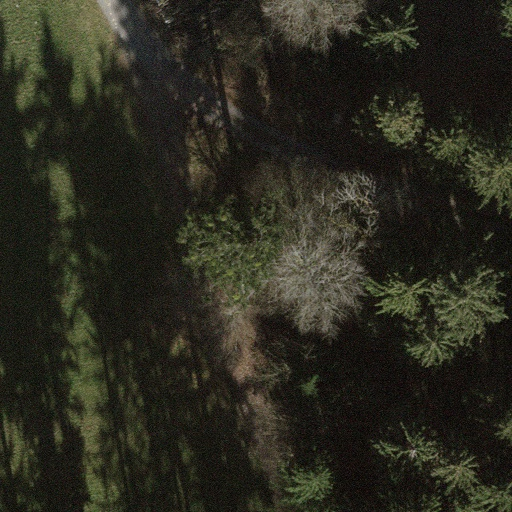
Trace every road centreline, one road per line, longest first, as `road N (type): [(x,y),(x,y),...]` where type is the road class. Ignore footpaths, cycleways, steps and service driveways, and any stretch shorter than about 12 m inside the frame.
road 1 (track): [(134,38),(242,424),(282,511)]
road 2 (track): [(116,0),(134,38),(217,121),(352,207),(511,232)]
